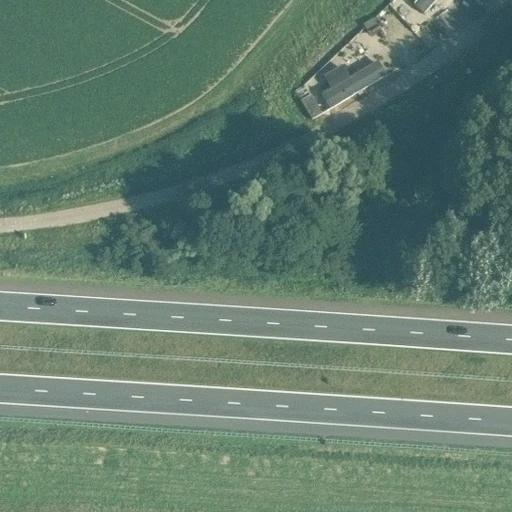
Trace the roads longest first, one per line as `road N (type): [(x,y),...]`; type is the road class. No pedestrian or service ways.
road 1 (unclassified): [(0,225),(183,191),(316,138),(474,32),(505,0)]
road 2 (motorway): [(0,388),(511,422)]
road 3 (motorway): [(511,342),(0,309)]
